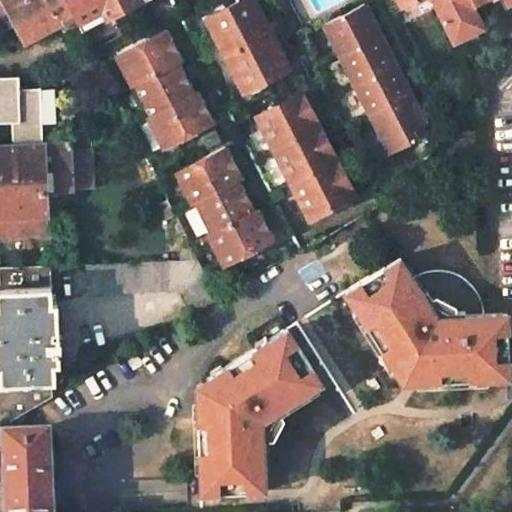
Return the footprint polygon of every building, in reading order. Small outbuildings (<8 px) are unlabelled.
[(63,28),(59,21),(72,14),(65,0),(0,0),(0,13),(8,9),(28,47),(63,28)] [(65,0),(72,14),(76,22),(100,10),(104,19),(139,1),(140,1),(139,0),(65,0)] [(270,24),(263,11),(260,13),(253,0),(241,0),(231,5),(233,10),(220,16),(217,31),(238,72),(241,77),(254,83),(266,77),(269,81),(290,70),(288,66),(282,56),(285,54),(276,36),(269,40),(262,28),(270,24)] [(263,11),(257,0),(253,0),(260,13),(263,11)] [(384,0),(391,11),(399,7),(394,0),(384,0)] [(432,0),(453,42),(483,27),(474,7),(488,0),(432,0)] [(340,54),(379,34),(363,3),(324,24),(340,54)] [(231,5),(210,16),(217,31),(220,16),(233,10),(231,5)] [(100,10),(76,22),(81,30),(102,19),(104,19),(100,10)] [(511,15),(503,20),(511,36),(511,35),(511,15)] [(116,52),(134,88),(138,86),(152,115),(148,118),(162,146),(166,143),(212,121),(197,91),(192,94),(185,79),(190,77),(166,27),(116,52)] [(379,34),(340,54),(355,83),(394,63),(379,34)] [(282,56),(288,66),(290,70),(293,69),(285,54),(282,56)] [(395,65),(378,74),(358,84),(355,84),(370,114),(410,94),(395,65)] [(18,76),(0,76),(0,122),(12,122),(12,141),(42,139),(40,87),(19,88),(18,76)] [(185,79),(192,94),(197,91),(190,77),(185,79)] [(254,83),(241,77),(248,92),(269,81),(266,77),(254,83)] [(425,125),(410,94),(370,114),(390,153),(415,140),(410,131),(425,125)] [(261,119),(311,219),(358,196),(307,96),(261,119)] [(0,145),(0,238),(46,236),(45,213),(44,189),(93,186),(91,137),(42,139),(42,144),(0,145)] [(198,199),(214,230),(207,234),(223,265),(273,239),(257,208),(252,210),(244,197),(250,194),(225,146),(175,172),(191,203),(198,199)] [(257,208),(250,194),(244,197),(252,210),(257,208)] [(168,200),(158,205),(165,218),(175,213),(168,200)] [(191,247),(179,253),(180,260),(197,259),(191,247)] [(388,254),(335,292),(349,310),(354,306),(360,315),(355,318),(380,353),(386,349),(396,362),(416,375),(434,374),(434,381),(476,380),(476,373),(487,372),(487,380),(509,379),(507,314),(488,315),(483,315),(483,313),(482,308),(481,303),(480,299),(478,295),(476,291),(472,286),(469,283),(466,280),(464,278),(461,276),(456,274),(452,273),(448,271),(443,270),(439,270),(434,270),(430,270),(425,272),(420,273),(415,275),(412,278),(408,281),(405,277),(388,254)] [(180,260),(85,264),(87,293),(181,290),(192,314),(218,299),(197,259),(180,260)] [(50,265),(0,267),(0,425),(52,395),(51,382),(55,382),(54,350),(61,350),(60,341),(59,341),(58,331),(53,331),(50,265)] [(409,274),(405,277),(408,281),(412,278),(415,275),(420,273),(425,272),(430,270),(434,270),(439,270),(443,270),(448,271),(452,273),(456,274),(461,276),(464,278),(466,280),(469,283),(472,286),(476,291),(478,295),(480,299),(481,303),(482,308),(483,313),(483,315),(488,315),(488,313),(487,308),(486,303),(485,298),(480,288),(477,284),(470,276),(462,271),(453,267),(443,265),(438,265),(433,265),(428,266),(423,267),(418,269),(413,271),(409,274)] [(349,310),(344,313),(351,322),(355,318),(360,315),(354,306),(349,310)] [(322,383),(286,328),(267,340),(271,345),(261,350),(258,345),(222,367),(225,374),(211,382),(197,401),(196,419),(190,418),(186,461),(193,461),(193,472),(186,472),(184,494),(249,497),(251,455),(256,456),(257,438),(260,434),(265,427),(272,419),(279,414),(286,409),(284,405),(322,383)] [(267,340),(265,335),(255,341),(258,345),(261,350),(271,345),(267,340)] [(380,353),(376,356),(383,365),(387,362),(390,366),(396,362),(386,349),(380,353)] [(222,367),(219,363),(209,369),(212,373),(207,376),(211,382),(225,374),(222,367)] [(487,372),(476,373),(476,380),(477,385),(487,385),(487,380),(487,372)] [(434,374),(416,375),(417,382),(422,382),(423,387),(434,386),(434,381),(434,374)] [(197,401),(189,401),(189,407),(184,407),(183,418),(190,418),(196,419),(197,401)] [(271,435),(265,427),(260,434),(257,438),(266,439),(271,435)] [(51,511),(49,437),(3,439),(5,511),(51,511)] [(186,461),(181,461),(180,471),(186,472),(193,472),(193,461),(186,461)]
